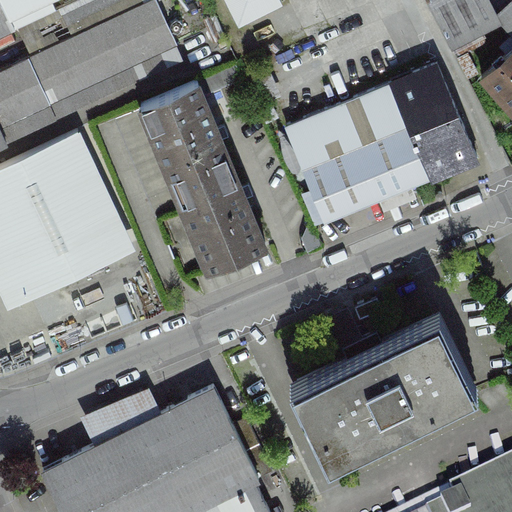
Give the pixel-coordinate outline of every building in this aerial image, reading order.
[(0,0),(0,36),(17,28),(3,0),(0,0)] [(157,0),(150,0),(0,70),(0,125),(0,126),(2,125),(178,43),(157,0)] [(3,0),(17,28),(57,10),(52,0),(3,0)] [(490,0),(429,0),(453,47),(502,22),(490,0)] [(511,49),(483,75),(505,99),(508,97),(511,101),(511,49)] [(438,61),(393,80),(433,176),(478,157),(438,61)] [(142,103),(178,188),(233,165),(198,80),(142,103)] [(328,219),(433,176),(393,80),(288,124),(328,219)] [(0,125),(0,142),(8,139),(2,125),(0,126),(0,125)] [(0,228),(30,292),(122,249),(69,134),(80,129),(79,127),(0,164),(0,228)] [(178,188),(211,267),(266,244),(233,165),(178,188)] [(350,355),(298,381),(336,458),(472,392),(434,315),(377,342),(350,355)] [(367,322),(340,335),(350,355),(377,342),(367,322)] [(215,384),(45,469),(65,511),(272,511),(256,479),(261,476),(234,422),(215,384)] [(234,422),(261,476),(261,477),(275,470),(247,416),(234,422)] [(511,511),(511,460),(478,477),(495,511),(511,511)] [(495,511),(478,477),(451,490),(457,500),(452,503),(451,501),(446,504),(450,511),(495,511)]
